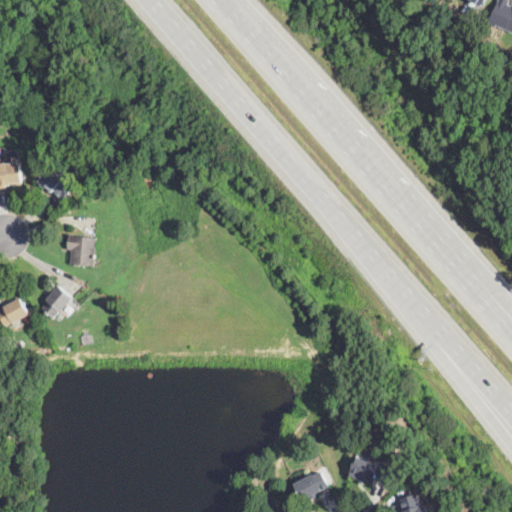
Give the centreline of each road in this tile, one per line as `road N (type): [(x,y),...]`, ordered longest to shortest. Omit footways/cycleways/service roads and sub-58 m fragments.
road 1 (motorway): [(155,0),(511,413)]
road 2 (motorway): [(511,333),(227,0)]
road 3 (motorway): [(429,317),(511,436)]
